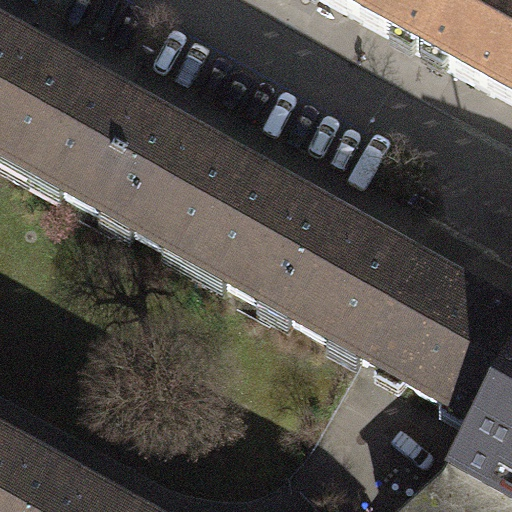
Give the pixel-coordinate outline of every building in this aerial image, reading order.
[(511,0),(312,0),(436,68),(511,109),(511,0)] [(0,163),(33,182),(87,87),(22,51),(23,49),(6,39),(0,35),(0,163)] [(153,125),(87,87),(33,182),(195,273),(249,178),(182,140),(184,138),(170,130),(155,121),(153,125)] [(318,216),(249,178),(195,273),(364,367),(417,272),(347,233),(349,229),(335,222),(320,214),(318,216)] [(477,429),(452,475),(511,507),(511,320),(504,316),(500,319),(451,291),(434,282),(417,272),(364,367),(381,376),(414,394),(477,429)] [(108,511),(110,509),(76,489),(79,485),(50,469),(48,473),(0,446),(0,511),(108,511)] [(511,511),(511,507),(452,475),(448,482),(415,511),(511,511)]
